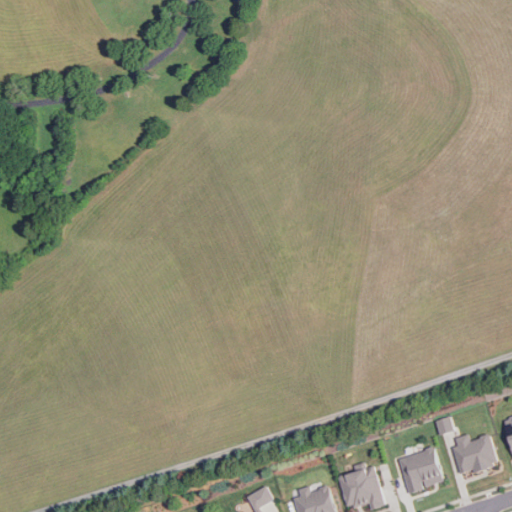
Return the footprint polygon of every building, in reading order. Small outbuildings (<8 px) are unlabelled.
[(459,475),(500,462),(491,432),(471,439),(469,432),(458,436),(451,415),(435,420),(440,435),(446,433),(459,475)] [(446,481),(435,446),(399,457),(410,492),(446,481)] [(375,464),(367,467),(365,461),(354,464),(356,470),(339,475),(349,508),(371,502),(373,508),(387,504),(375,464)] [(265,511),(262,506),(275,499),(267,484),(248,495),(256,511),(265,511)] [(299,511),(337,511),(330,485),(312,490),(311,484),(300,487),(302,494),(295,497),(299,511)]
